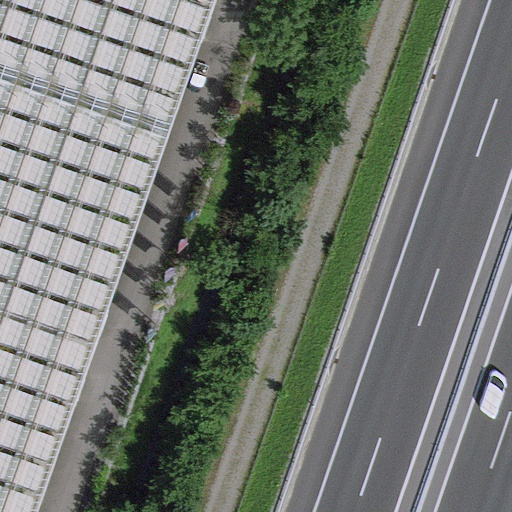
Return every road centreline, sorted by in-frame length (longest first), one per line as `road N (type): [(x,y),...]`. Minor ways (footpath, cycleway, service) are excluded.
road 1 (track): [(398,0),(222,511)]
road 2 (motorway): [(511,63),(357,511)]
